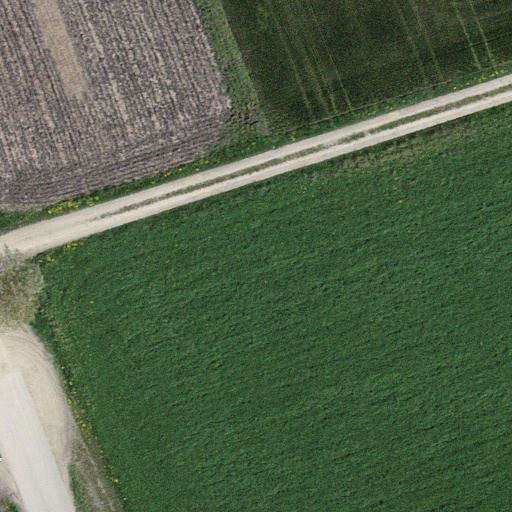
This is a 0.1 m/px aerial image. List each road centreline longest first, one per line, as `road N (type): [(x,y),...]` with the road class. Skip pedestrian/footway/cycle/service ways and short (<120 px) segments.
road 1 (track): [(0,247),(511,86)]
road 2 (unclassified): [(48,511),(0,389)]
